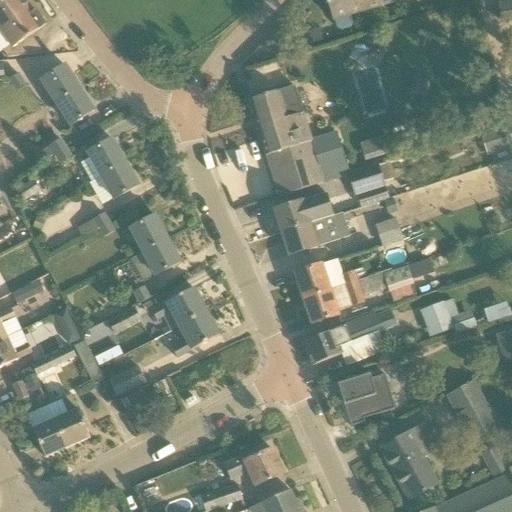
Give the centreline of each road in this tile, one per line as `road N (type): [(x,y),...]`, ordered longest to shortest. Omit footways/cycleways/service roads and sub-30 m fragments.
road 1 (residential): [(25,511),(291,382)]
road 2 (residential): [(291,382),(191,136),(192,112)]
road 3 (residential): [(192,112),(134,87),(65,0)]
road 4 (residential): [(350,511),(291,382)]
road 5 (residential): [(192,112),(208,78),(276,0)]
